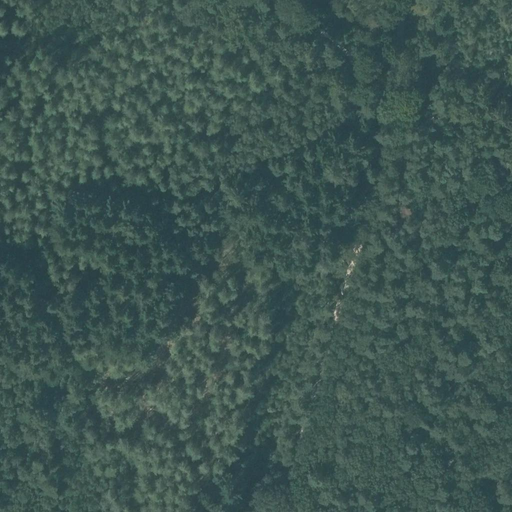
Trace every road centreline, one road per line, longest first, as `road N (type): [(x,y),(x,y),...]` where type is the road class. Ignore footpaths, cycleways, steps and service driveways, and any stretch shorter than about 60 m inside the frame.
road 1 (track): [(276,511),(392,87)]
road 2 (unknown): [(388,113),(405,106),(511,191)]
